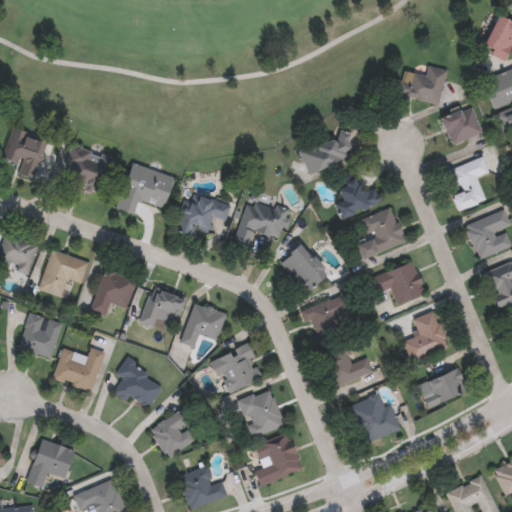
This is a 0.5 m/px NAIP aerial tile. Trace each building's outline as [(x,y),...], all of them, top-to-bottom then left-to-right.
[(511,43),(503,63),(479,52),(495,18),(511,25),(511,43)] [(443,72),(437,107),(394,99),(399,74),(424,79),(425,69),(443,72)] [(511,103),(490,111),(480,83),(511,72),(511,103)] [(480,136),(448,148),(437,119),(470,107),(480,136)] [(511,127),(500,131),(495,115),(511,109),(511,127)] [(32,182),(15,177),(18,164),(1,159),(9,132),(43,142),(32,182)] [(297,154),(341,135),(351,158),(307,177),(297,154)] [(113,161),(103,198),(60,185),(70,149),(113,161)] [(484,204),(455,214),(449,197),(447,197),(440,175),(481,161),(486,177),(475,180),(484,204)] [(171,179),(161,211),(138,205),(133,218),(113,212),(127,166),(171,179)] [(338,223),(332,208),(342,204),(333,181),(350,174),(359,195),(372,190),(379,205),(338,223)] [(189,239),(173,235),(182,196),(227,207),(223,223),(211,220),(207,234),(191,231),(189,239)] [(252,235),(248,248),(232,243),(245,202),(287,215),(278,243),(252,235)] [(359,262),(353,247),(367,241),(359,222),(389,211),(402,246),(359,262)] [(475,262),(463,228),(502,213),(508,229),(502,231),(509,250),(475,262)] [(0,276),(0,241),(31,241),(31,276),(0,276)] [(325,277),(304,296),(278,266),(299,247),(325,277)] [(48,253),(86,265),(78,291),(65,287),(61,300),(36,293),(48,253)] [(423,299),(394,307),(389,291),(375,295),(370,278),(413,265),(423,299)] [(134,281),(124,312),(106,306),(103,316),(89,311),(102,271),(134,281)] [(148,292),(182,303),(175,327),(155,320),(152,331),(137,327),(148,292)] [(335,319),(341,334),(317,343),(309,323),(303,325),(298,314),(340,298),(347,314),(335,319)] [(179,346),(191,306),(223,316),(215,343),(197,337),(193,350),(179,346)] [(400,345),(416,338),(410,322),(432,313),(447,350),(409,365),(400,345)] [(49,361),(16,351),(27,316),(60,326),(49,361)]
